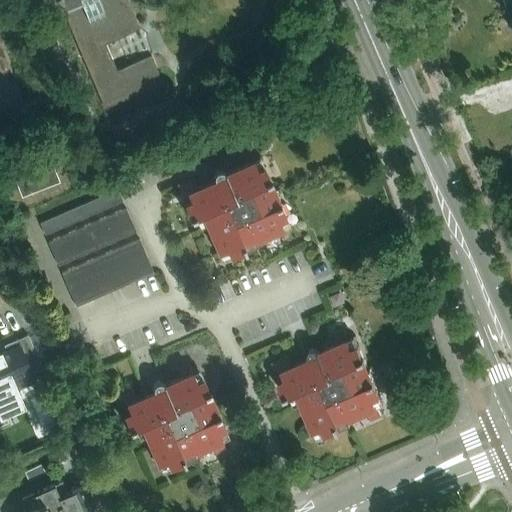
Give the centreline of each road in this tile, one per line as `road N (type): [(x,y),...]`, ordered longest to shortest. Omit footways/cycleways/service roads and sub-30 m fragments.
road 1 (secondary): [(511,358),(359,0)]
road 2 (residential): [(302,511),(217,324)]
road 3 (tertiary): [(511,437),(338,511)]
road 4 (residential): [(217,324),(179,296),(139,199)]
road 5 (residential): [(217,324),(330,272)]
